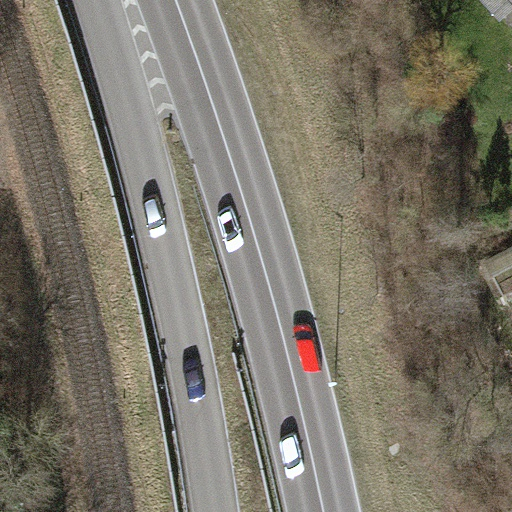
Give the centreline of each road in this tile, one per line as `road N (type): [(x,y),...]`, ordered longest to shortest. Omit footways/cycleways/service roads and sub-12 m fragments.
road 1 (secondary): [(178,0),(237,169),(327,511)]
road 2 (secondary): [(99,0),(187,332),(216,511)]
